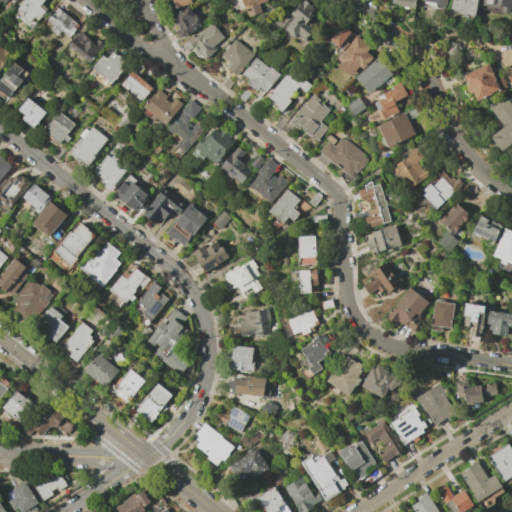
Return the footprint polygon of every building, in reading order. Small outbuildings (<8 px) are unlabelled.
[(21,8),(19,6),(23,0),(43,0),(40,3),(46,8),(38,19),(34,15),(29,21),(22,15),(23,13),(19,10),(21,8)] [(189,0),(191,3),(171,10),(167,0),(189,0)] [(267,0),(258,4),(261,12),(248,17),(241,0),(267,0)] [(292,16),(290,14),(293,11),(294,12),(304,0),(312,6),(311,7),(316,11),(307,21),(309,23),(310,21),(315,25),(304,38),(297,33),(294,37),(285,30),(286,28),(284,27),(292,16)] [(390,0),(414,0),(414,8),(390,5),(390,0)] [(435,4),(423,2),(424,0),(445,0),(445,4),(443,6),(442,7),(438,8),(436,7),(435,4)] [(452,0),(476,0),(474,16),(473,15),(472,18),(467,17),(467,15),(457,13),(458,10),(450,9),(452,0)] [(482,0),(510,0),(509,13),(501,12),(501,14),(489,12),(490,10),(483,10),(483,5),(482,5),(482,0)] [(56,7),(75,23),(72,27),(74,29),(68,36),(60,30),(56,35),(49,29),(53,24),(47,19),(56,7)] [(188,7),(193,14),(194,14),(201,25),(183,36),(179,30),(181,28),(173,16),(188,7)] [(210,22),(223,37),(213,46),(216,49),(205,59),(200,54),(199,55),(195,50),(196,49),(195,47),(194,48),(187,41),(210,22)] [(341,25),(350,32),(343,40),(347,43),(338,54),(334,51),(337,47),(329,40),(341,25)] [(79,31),(93,43),(97,39),(103,44),(88,62),(68,45),(79,31)] [(341,50),(343,51),(356,36),(370,47),(366,52),(372,57),(362,68),(359,65),(350,76),(337,66),(340,62),(335,58),(341,50)] [(234,39),(253,54),(237,75),(225,66),(229,61),(221,55),(234,39)] [(57,43),(62,47),(59,51),(54,47),(57,43)] [(0,48),(9,55),(0,67),(0,48)] [(101,56),(106,59),(112,52),(123,61),(117,69),(120,71),(110,83),(91,68),(101,56)] [(254,57),(268,68),(269,67),(279,74),(265,92),(258,87),(255,90),(246,83),(249,79),(241,74),(254,57)] [(377,58),(391,74),(390,75),(393,79),(387,85),(384,81),(369,94),(355,77),(377,58)] [(0,77),(13,62),(28,74),(7,99),(0,93),(0,77)] [(487,63),(495,79),(501,76),(505,86),(485,96),(486,97),(484,98),(483,97),(477,100),(472,91),(469,93),(466,86),(469,85),(464,75),(487,63)] [(289,69),(310,85),(304,92),(297,86),(287,99),(290,100),(280,112),(276,109),(278,107),(269,100),(270,99),(267,96),(289,69)] [(132,71),(152,88),(143,98),(136,92),(135,93),(128,87),(127,89),(121,84),(132,71)] [(232,82),(227,89),(221,84),(226,78),(232,82)] [(381,98),(380,96),(383,95),(383,94),(392,89),(391,86),(400,82),(406,95),(393,102),(398,112),(383,119),(379,110),(382,109),(378,100),(381,98)] [(157,88),(167,96),(165,99),(170,103),(175,98),(182,104),(165,125),(142,106),(157,88)] [(249,93),(243,101),(237,97),(244,88),(249,93)] [(502,92),(511,105),(511,144),(511,143),(501,151),(489,137),(503,126),(486,104),(502,92)] [(293,117),(295,119),(298,115),(295,113),(304,102),(305,103),(312,94),(319,100),(316,103),(319,105),(320,103),(328,110),(319,121),(327,128),(316,140),(314,139),(313,140),(310,138),(309,137),(308,135),(308,134),(301,128),(300,126),(298,129),(289,122),(293,117)] [(26,97),(44,112),(32,127),(21,118),(24,114),(17,109),(26,97)] [(357,97),(364,107),(353,115),(346,105),(357,97)] [(190,100),(200,108),(188,122),(192,126),(195,122),(204,129),(184,153),(175,145),(181,138),(174,132),(173,133),(166,128),(190,100)] [(418,104),(422,113),(410,118),(406,110),(418,104)] [(57,110),(74,124),(65,135),(69,138),(66,142),(62,139),(58,144),(51,138),(52,137),(49,134),(48,136),(41,130),(57,110)] [(403,113),(414,134),(387,147),(376,126),(403,113)] [(76,142),(77,143),(82,138),(79,135),(84,128),(87,131),(91,126),(106,139),(92,155),(94,157),(86,165),(69,151),(76,142)] [(202,136),(205,138),(215,126),(220,130),(221,128),(231,136),(229,138),(233,141),(215,164),(193,146),(202,136)] [(327,140),(323,137),(326,133),(335,140),(332,144),(333,145),(340,137),(343,140),(344,139),(362,153),(361,155),(366,159),(364,162),(364,163),(361,167),(361,166),(355,173),(353,171),(349,176),(330,160),(324,166),(315,158),(319,152),(318,151),(327,140)] [(236,146),(244,152),(238,160),(251,171),(240,184),(232,177),(231,178),(226,174),(228,172),(219,166),(236,146)] [(407,156),(405,154),(416,147),(423,157),(412,164),(417,173),(422,170),(426,176),(407,188),(398,173),(395,175),(390,167),(407,156)] [(106,155),(109,157),(112,154),(116,158),(113,161),(125,171),(113,185),(114,186),(110,192),(103,186),(109,179),(105,176),(103,180),(92,171),(106,155)] [(257,154),(263,160),(256,169),(249,163),(257,154)] [(0,158),(11,167),(0,180),(0,158)] [(258,172),(256,171),(267,158),(277,166),(270,174),(275,178),(278,174),(287,181),(269,202),(248,184),(258,172)] [(0,186),(10,175),(14,178),(17,175),(21,178),(23,176),(30,182),(26,187),(27,188),(12,205),(8,202),(5,205),(0,200),(0,186)] [(424,197),(422,195),(425,192),(422,189),(428,183),(431,186),(440,177),(452,188),(450,190),(452,191),(435,209),(433,207),(432,208),(427,204),(425,205),(424,204),(422,205),(420,204),(419,205),(417,203),(424,197)] [(118,197),(117,196),(120,192),(116,189),(122,182),(126,185),(130,181),(145,194),(146,193),(150,196),(136,212),(124,202),(122,204),(116,199),(118,197)] [(364,189),(363,185),(366,184),(366,183),(370,181),(372,186),(378,184),(383,201),(384,200),(386,205),(384,205),(389,221),(367,228),(364,218),(368,216),(366,211),(374,208),(371,198),(362,201),(358,190),(364,189)] [(36,186),(37,185),(52,198),(39,214),(34,209),(36,207),(23,197),(33,184),(36,186)] [(145,210),(144,209),(145,207),(146,208),(163,187),(186,205),(178,215),(172,211),(164,222),(161,219),(156,225),(142,214),(145,210)] [(285,189),(298,200),(291,208),(298,213),(292,220),(287,216),(282,222),(268,211),(285,189)] [(315,193),(320,198),(313,206),(308,201),(315,193)] [(49,236),(48,237),(33,224),(51,202),(66,215),(57,227),(65,234),(58,243),(49,236)] [(455,203),(467,214),(465,215),(467,217),(463,221),(461,220),(462,221),(459,225),(457,224),(456,226),(458,227),(453,233),(439,220),(455,203)] [(188,204),(206,218),(192,235),(191,235),(183,245),(177,240),(176,242),(165,233),(188,204)] [(221,210),(230,218),(219,230),(211,222),(221,210)] [(480,216),(487,219),(485,224),(487,225),(490,220),(501,226),(490,247),(485,245),(486,242),(482,239),(482,238),(479,236),(478,238),(471,234),(480,216)] [(76,257),(78,259),(72,267),(54,252),(71,232),(72,233),(80,223),(95,234),(76,257)] [(368,243),(367,239),(373,237),(371,232),(394,225),(400,244),(379,251),(380,253),(372,255),(370,250),(369,251),(367,244),(368,243)] [(503,228),(511,231),(511,264),(508,271),(498,267),(501,259),(492,256),(503,228)] [(445,231),(457,241),(448,252),(436,242),(445,231)] [(299,260),(298,236),(314,235),(315,263),(302,263),(302,264),(298,265),(297,260),(299,260)] [(5,247),(10,241),(16,246),(12,252),(5,247)] [(203,245),(205,248),(216,241),(218,245),(219,244),(227,258),(204,272),(192,251),(203,245)] [(116,268),(116,269),(102,286),(79,268),(88,257),(92,260),(107,242),(120,253),(115,258),(120,263),(116,268)] [(48,259),(68,271),(71,266),(52,253),(48,259)] [(0,286),(0,277),(15,259),(26,268),(23,272),(28,275),(12,296),(0,286)] [(237,265),(238,266),(251,259),(256,267),(254,268),(258,275),(254,278),(261,288),(254,292),(250,287),(241,292),(237,286),(233,288),(230,283),(228,284),(222,274),(237,265)] [(375,275),(372,271),(384,263),(392,274),(395,272),(400,279),(397,282),(399,284),(387,292),(384,288),(379,292),(376,288),(368,293),(362,284),(375,275)] [(126,272),(131,265),(135,268),(145,276),(150,280),(143,288),(138,284),(136,287),(134,290),(135,290),(132,295),(135,298),(132,302),(128,299),(125,303),(124,302),(109,290),(125,271),(126,272)] [(315,269),(317,292),(300,293),(298,270),(315,269)] [(18,305),(13,301),(18,296),(17,295),(30,279),(39,286),(41,284),(50,291),(49,292),(53,295),(48,301),(49,302),(37,317),(32,313),(26,321),(13,311),(18,305)] [(138,302),(154,282),(161,287),(156,293),(160,297),(162,294),(168,298),(151,320),(143,314),(147,309),(138,302)] [(409,288),(427,303),(417,315),(415,313),(414,314),(421,320),(416,327),(417,328),(413,333),(398,320),(394,324),(385,317),(409,288)] [(434,299),(443,300),(443,302),(453,304),(450,328),(440,326),(439,331),(430,330),(434,299)] [(464,303),(484,306),(480,337),(467,335),(468,326),(462,325),(463,315),(462,315),(464,303)] [(309,306),(317,324),(311,326),(313,330),(301,335),(299,331),(292,334),(285,317),(309,306)] [(60,320),(68,326),(56,342),(35,325),(47,310),(48,310),(52,307),(63,316),(60,320)] [(164,322),(174,308),(187,318),(182,325),(187,329),(171,349),(189,364),(180,375),(154,353),(157,349),(147,340),(163,321),(164,322)] [(243,320),(241,313),(267,309),(269,320),(267,321),(269,334),(254,336),(253,333),(240,336),(237,321),(243,320)] [(74,316),(79,310),(85,315),(80,321),(74,316)] [(488,310),(511,313),(511,320),(511,327),(507,327),(506,335),(491,333),(492,331),(488,330),(489,324),(486,323),(488,310)] [(88,335),(91,337),(90,339),(92,341),(76,362),(69,356),(72,352),(63,345),(81,323),(92,331),(88,335)] [(123,330),(114,342),(106,336),(116,324),(123,330)] [(146,327),(151,331),(144,339),(139,335),(146,327)] [(312,341),(311,339),(316,335),(317,337),(323,333),(331,344),(325,348),(328,353),(316,361),(321,368),(312,374),(307,367),(311,365),(308,362),(307,362),(306,361),(307,360),(300,349),(312,341)] [(232,344),(252,347),(251,361),(253,362),(252,370),(245,370),(244,373),(238,372),(238,370),(233,369),(233,366),(230,365),(232,344)] [(99,354),(119,371),(105,388),(85,371),(99,354)] [(337,364),(339,365),(345,356),(362,368),(356,377),(359,380),(355,386),(354,385),(347,395),(325,380),(337,364)] [(371,367),(373,368),(376,365),(387,371),(385,374),(388,376),(390,372),(395,375),(400,383),(389,390),(387,387),(381,398),(360,385),(371,367)] [(145,381),(131,398),(130,397),(126,402),(112,391),(130,369),(145,381)] [(229,376),(236,377),(236,374),(264,378),(263,385),(270,386),(268,398),(227,391),(229,376)] [(467,379),(468,387),(494,383),(496,394),(481,396),(482,401),(474,403),(473,404),(470,404),(469,403),(465,404),(464,398),(464,393),(457,394),(454,381),(467,379)] [(137,410),(158,383),(172,395),(151,422),(137,410)] [(437,383),(445,395),(443,397),(455,416),(448,421),(446,417),(434,425),(432,422),(431,422),(424,409),(423,410),(414,398),(437,383)] [(20,422),(12,415),(11,416),(1,408),(15,391),(25,399),(25,398),(34,405),(20,422)] [(264,401),(266,401),(274,403),(273,404),(276,406),(273,415),(261,411),(264,401)] [(218,411),(225,415),(232,403),(250,413),(238,432),(213,419),(218,411)] [(413,407),(418,415),(416,416),(420,421),(421,420),(425,426),(421,429),(422,432),(404,444),(389,422),(413,407)] [(42,414),(42,410),(57,408),(57,411),(63,417),(63,418),(71,425),(70,426),(71,428),(68,432),(66,432),(65,433),(56,426),(49,426),(42,435),(32,427),(42,414)] [(383,421),(400,451),(382,462),(377,453),(385,448),(379,438),(376,440),(375,438),(368,442),(363,432),(383,421)] [(203,422),(232,447),(227,453),(228,454),(222,460),(220,459),(216,465),(206,457),(208,455),(195,446),(199,441),(195,439),(198,435),(195,433),(203,422)] [(27,436),(20,430),(26,423),(33,429),(27,436)] [(242,432),(248,436),(249,436),(256,431),(259,431),(263,435),(248,446),(238,441),(242,432)] [(320,436),(327,448),(319,453),(312,442),(320,436)] [(358,438),(373,462),(363,469),(366,473),(355,480),(337,452),(358,438)] [(493,452),(491,448),(497,444),(499,447),(506,443),(511,451),(511,480),(505,485),(487,456),(493,452)] [(246,454),(245,451),(250,448),(252,451),(259,447),(266,458),(262,460),(267,469),(254,477),(251,471),(237,480),(228,465),(246,454)] [(309,455),(310,457),(316,453),(318,457),(322,454),(338,479),(341,477),(346,484),(342,486),(343,487),(338,490),(339,492),(323,502),(298,462),(309,455)] [(476,462),(487,478),(492,475),(503,491),(492,498),(494,502),(483,510),(459,473),(476,462)] [(277,469),(282,477),(280,478),(281,480),(274,485),(270,478),(271,478),(269,474),(277,469)] [(300,476),(311,493),(315,490),(320,499),(312,504),(313,507),(305,511),(299,511),(283,486),(300,476)] [(56,487),(51,491),(53,494),(43,500),(33,483),(42,477),(44,480),(50,477),(61,477),(64,482),(66,485),(58,490),(56,487)] [(8,495),(14,491),(13,490),(25,482),(39,503),(35,505),(38,509),(33,511),(29,511),(28,510),(27,511),(25,511),(22,511),(20,508),(15,511),(9,501),(11,500),(8,495)] [(272,486),(289,511),(266,511),(256,497),(272,486)] [(445,486),(452,497),(462,490),(472,505),(461,511),(450,511),(437,491),(445,486)] [(150,502),(143,507),(145,510),(142,511),(120,511),(117,507),(125,502),(124,500),(134,493),(135,495),(143,490),(150,502)] [(418,501),(416,497),(425,491),(438,511),(414,511),(410,506),(418,501)] [(162,498),(167,505),(156,511),(152,511),(149,507),(162,498)]
